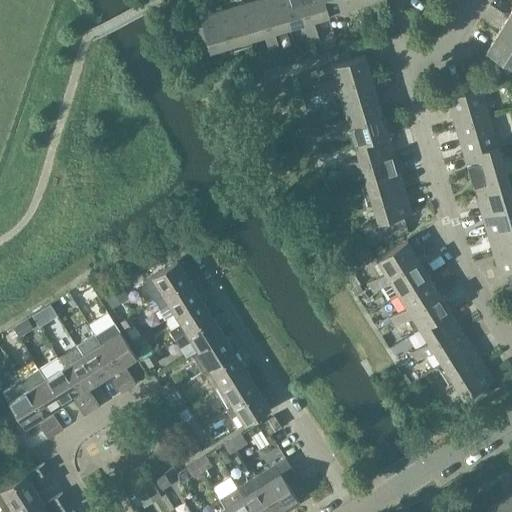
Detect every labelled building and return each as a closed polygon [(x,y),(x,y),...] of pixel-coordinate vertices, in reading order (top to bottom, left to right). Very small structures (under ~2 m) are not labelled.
[(259,0),(257,0),(239,5),(250,40),(264,35),(269,34),(259,0)] [(280,0),(259,0),(269,34),(274,32),(289,28),(280,0)] [(308,22),(301,0),(280,0),(289,28),(303,24),(308,22)] [(322,0),(301,0),(308,22),(313,21),(328,16),(322,0)] [(322,0),(328,16),(357,8),(354,0),(322,0)] [(220,11),(230,45),(250,40),(239,5),(220,11)] [(230,45),(220,11),(199,17),(202,26),(205,37),(210,52),(230,45)] [(511,43),(511,19),(508,17),(497,34),(511,43)] [(303,24),(306,33),(316,30),(313,21),(308,22),(303,24)] [(195,28),(198,39),(205,37),(202,26),(195,28)] [(316,30),(306,33),(309,43),(319,40),(316,30)] [(264,35),(267,45),(277,42),(274,32),(269,34),(264,35)] [(511,43),(497,34),(486,52),(511,68),(511,43)] [(198,39),(203,54),(210,52),(205,37),(198,39)] [(267,45),(270,54),(280,51),(277,42),(267,45)] [(335,81),(337,86),(371,75),(365,55),(331,65),(335,81)] [(338,91),(343,105),(377,95),(371,75),(337,86),(338,91)] [(326,83),(329,93),(338,91),(337,86),(335,81),(326,83)] [(329,93),(326,83),(316,86),(319,96),(329,93)] [(447,98),(456,128),(490,117),(481,88),(447,98)] [(343,105),(347,120),(348,125),(383,115),(377,95),(343,105)] [(350,130),(354,144),(388,134),(383,115),(348,125),(350,130)] [(456,128),(464,156),(498,146),(490,117),(456,128)] [(347,120),(338,122),(341,133),(350,130),(348,125),(347,120)] [(341,133),(338,122),(328,125),(331,135),(341,133)] [(394,154),(388,134),(354,144),(359,159),(360,164),(394,154)] [(464,156),(470,176),(504,166),(503,160),(498,146),(464,156)] [(400,173),(394,154),(360,164),(362,169),(366,183),(400,173)] [(503,160),(504,166),(506,171),(511,168),(511,157),(511,158),(503,160)] [(349,161),(352,172),(362,169),(360,164),(359,159),(349,161)] [(352,172),(349,161),(339,164),(342,175),(352,172)] [(506,171),(504,166),(470,176),(476,195),(510,185),(506,171)] [(406,193),(400,173),(366,183),(372,203),(406,193)] [(511,192),(510,185),(476,195),(482,215),(511,205),(511,192)] [(412,213),(406,193),(372,203),(377,222),(362,226),(367,244),(408,231),(403,216),(412,213)] [(511,205),(482,215),(488,234),(511,227),(511,205)] [(511,227),(488,234),(494,254),(511,248),(511,227)] [(384,272),(387,277),(417,258),(406,240),(376,259),(384,272)] [(511,248),(494,254),(500,275),(508,272),(511,270),(511,248)] [(390,281),(398,294),(428,275),(417,258),(387,277),(390,281)] [(151,277),(163,296),(189,280),(177,260),(151,277)] [(376,278),(382,287),(390,281),(387,277),(384,272),(376,278)] [(406,307),(409,312),(439,293),(428,275),(398,294),(406,307)] [(382,287),(376,278),(367,283),(373,292),(382,287)] [(163,296),(175,314),(200,298),(189,280),(163,296)] [(407,319),(415,332),(420,329),(450,310),(439,293),(409,312),(412,316),(407,319)] [(175,314),(186,332),(212,316),(200,298),(175,314)] [(398,312),(403,321),(407,319),(412,316),(409,312),(406,307),(398,312)] [(428,342),(431,346),(461,327),(450,310),(420,329),(428,342)] [(403,321),(398,312),(389,318),(395,327),(403,321)] [(121,322),(126,330),(135,325),(130,316),(121,322)] [(192,341),(198,351),(223,335),(212,316),(186,332),(180,336),(185,345),(192,341)] [(433,351),(441,363),(472,344),(461,327),(431,346),(433,351)] [(120,332),(101,344),(117,369),(121,376),(128,388),(136,383),(124,365),(136,357),(120,332)] [(94,334),(76,345),(98,381),(117,369),(101,344),(94,334)] [(191,355),(203,373),(235,353),(223,335),(198,351),(191,355)] [(419,347),(425,356),(433,351),(431,346),(428,342),(419,347)] [(441,363),(452,381),(482,362),(472,344),(441,363)] [(76,345),(58,356),(92,410),(99,406),(87,388),(98,381),(76,345)] [(425,356),(419,347),(411,352),(416,361),(425,356)] [(144,359),(149,367),(158,361),(153,353),(144,359)] [(203,373),(214,391),(246,371),(235,353),(203,373)] [(58,356),(39,368),(62,404),(73,397),(84,415),(92,410),(58,356)] [(494,380),(482,362),(452,381),(464,399),(476,391),(487,385),(494,380)] [(39,368),(21,379),(55,433),(62,429),(51,411),(62,404),(39,368)] [(214,391),(226,409),(258,389),(246,371),(214,391)] [(128,388),(121,376),(114,380),(121,392),(128,388)] [(55,433),(21,379),(3,391),(1,388),(0,388),(0,411),(3,416),(13,410),(24,427),(36,420),(48,438),(55,433)] [(162,387),(167,396),(176,390),(171,381),(162,387)] [(476,391),(480,397),(490,391),(487,385),(476,391)] [(258,389),(226,409),(237,428),(244,424),(244,425),(270,409),(258,389)] [(480,397),(476,391),(464,399),(467,405),(480,397)] [(184,422),(190,432),(199,426),(193,416),(184,422)] [(261,424),(269,435),(281,427),(274,416),(261,424)] [(190,432),(196,442),(205,437),(199,426),(190,432)] [(241,434),(232,439),(238,448),(247,443),(241,434)] [(224,444),(230,454),(238,448),(232,439),(224,444)] [(196,462),(201,471),(212,465),(206,456),(196,462)] [(285,458),(256,476),(277,511),(284,506),(287,511),(300,504),(286,482),(296,475),(285,458)] [(201,471),(196,462),(187,467),(193,477),(201,471)] [(0,504),(4,511),(6,511),(37,493),(30,482),(49,471),(44,463),(26,475),(25,474),(0,489),(0,504)] [(157,480),(162,489),(171,484),(165,475),(157,480)] [(256,476),(237,488),(252,511),(275,511),(277,511),(256,476)] [(219,499),(225,508),(227,511),(252,511),(237,488),(219,499)] [(6,511),(47,511),(67,500),(62,492),(44,504),(37,493),(6,511)] [(511,511),(511,493),(502,500),(510,511),(511,511)] [(47,511),(63,511),(72,507),(67,500),(47,511)] [(510,511),(502,500),(484,511),(485,511),(510,511)]
